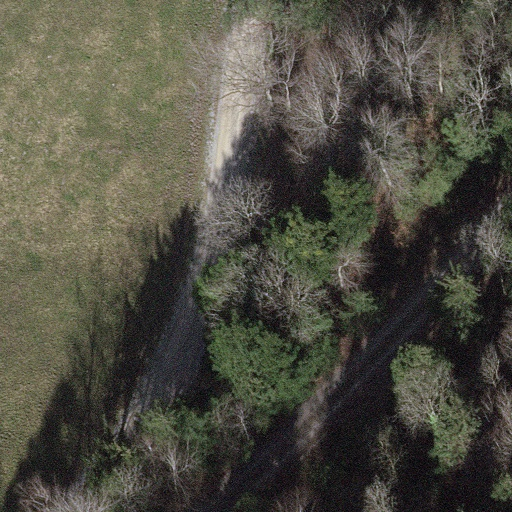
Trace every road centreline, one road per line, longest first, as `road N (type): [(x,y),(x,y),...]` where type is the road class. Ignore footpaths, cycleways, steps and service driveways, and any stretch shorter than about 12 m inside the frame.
road 1 (unclassified): [(250,0),(178,347),(81,511)]
road 2 (track): [(220,511),(306,427),(511,188)]
